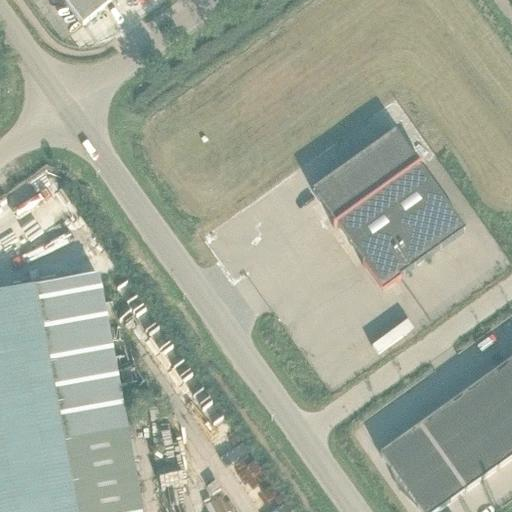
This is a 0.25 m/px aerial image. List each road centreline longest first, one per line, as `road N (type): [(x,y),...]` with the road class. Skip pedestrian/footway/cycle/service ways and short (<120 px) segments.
road 1 (secondary): [(65,106),(358,511)]
road 2 (unclassified): [(65,106),(213,0)]
road 3 (unknown): [(224,327),(307,213)]
